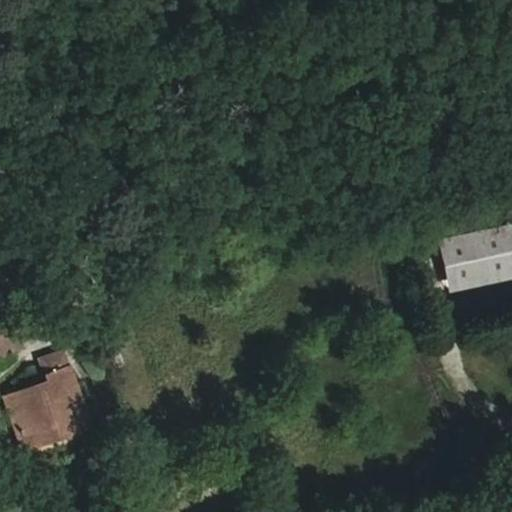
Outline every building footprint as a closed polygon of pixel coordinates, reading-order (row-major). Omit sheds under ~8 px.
[(511,276),(511,224),(437,241),(447,290),(511,276)] [(78,289),(69,262),(54,266),(63,294),(78,289)] [(0,299),(10,303),(17,284),(5,279),(0,292),(0,299)] [(92,316),(84,291),(82,288),(78,289),(63,294),(72,323),(92,316)] [(0,353),(3,354),(18,317),(0,310),(0,353)] [(67,367),(62,352),(40,360),(45,375),(67,367)] [(88,426),(67,367),(45,375),(47,381),(4,397),(23,449),(46,441),(42,429),(61,422),(66,434),(88,426)] [(66,434),(61,422),(42,429),(46,441),(66,434)]
